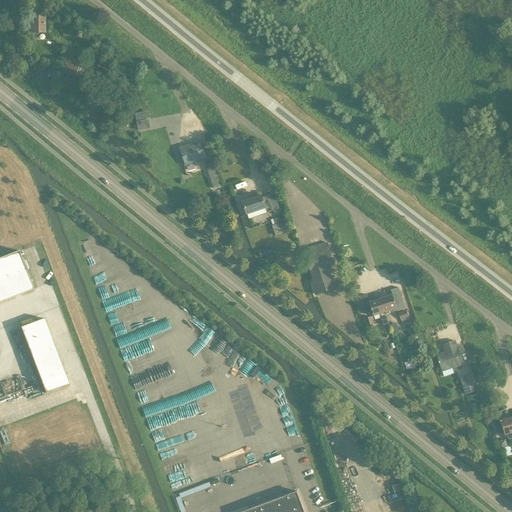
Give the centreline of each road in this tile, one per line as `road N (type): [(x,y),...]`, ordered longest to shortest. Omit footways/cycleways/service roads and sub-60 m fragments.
road 1 (primary): [(510,511),(0,91)]
road 2 (unclassified): [(511,332),(91,0)]
road 3 (tertiary): [(511,293),(141,0)]
